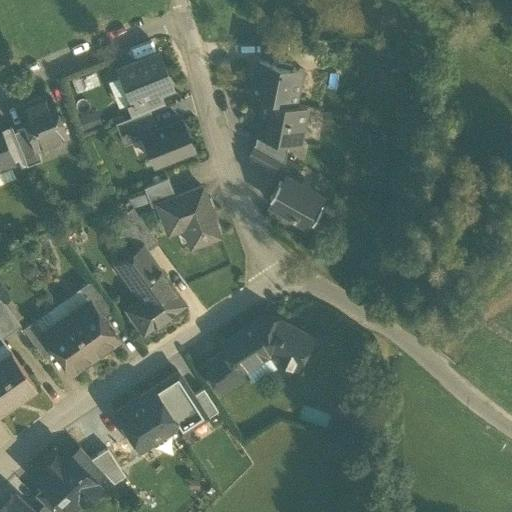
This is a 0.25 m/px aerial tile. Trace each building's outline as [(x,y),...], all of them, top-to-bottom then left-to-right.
[(289,55),(289,43),(263,43),(263,56),(289,55)] [(158,52),(115,70),(129,104),(130,105),(159,93),(172,87),(158,52)] [(297,104),(303,71),(261,63),(254,95),(266,98),(297,104)] [(159,93),(130,105),(129,104),(125,105),(130,117),(148,110),(164,104),(159,93)] [(49,94),(22,105),(19,112),(25,127),(34,148),(35,147),(65,135),(49,94)] [(297,104),(266,98),(258,134),(290,141),(300,143),(308,106),(297,104)] [(148,110),(130,117),(114,124),(123,146),(142,138),(141,137),(157,130),(148,110)] [(157,130),(141,137),(142,138),(153,165),(192,149),(180,121),(157,130)] [(25,164),(12,132),(13,132),(10,126),(0,130),(0,133),(11,161),(10,162),(13,169),(25,164)] [(13,132),(12,132),(25,164),(26,166),(40,160),(35,147),(34,148),(25,127),(13,132)] [(0,166),(10,162),(11,161),(0,133),(0,166)] [(290,141),(258,134),(256,146),(280,160),(285,163),(290,141)] [(39,148),(42,157),(70,148),(67,138),(39,148)] [(280,160),(256,146),(249,159),(273,173),(280,160)] [(301,185),(286,177),(283,182),(280,180),(271,197),(274,198),(271,204),(286,212),(287,218),(293,216),(308,225),(311,219),(314,220),(323,204),(320,202),(323,197),(308,190),(307,183),(301,185)] [(166,179),(142,189),(149,208),(156,207),(155,205),(173,198),(166,179)] [(173,198),(155,205),(156,207),(163,224),(179,218),(190,248),(219,236),(200,187),(173,198)] [(157,242),(131,207),(113,220),(135,250),(140,246),(144,252),(157,242)] [(144,252),(140,246),(135,250),(116,264),(141,300),(126,311),(141,331),(156,320),(157,321),(182,303),(144,252)] [(111,309),(90,280),(77,289),(86,302),(87,301),(99,318),(111,309)] [(0,298),(0,339),(20,325),(0,298)] [(99,318),(87,301),(86,302),(65,317),(93,355),(115,340),(99,318)] [(44,332),(43,333),(54,350),(70,372),(93,355),(65,317),(44,332)] [(44,332),(35,320),(22,329),(43,357),(54,350),(43,333),(44,332)] [(258,321),(223,344),(223,345),(226,350),(241,373),(242,372),(269,355),(280,354),(281,361),(290,366),(295,362),(299,363),(310,341),(308,335),(278,320),(258,321)] [(226,350),(202,366),(202,367),(220,394),(246,378),(242,372),(241,373),(226,350)] [(9,351),(0,357),(0,409),(34,385),(9,351)] [(177,373),(152,390),(177,428),(181,434),(193,427),(190,423),(202,415),(204,414),(192,396),(177,373)] [(202,389),(192,396),(204,414),(202,415),(205,419),(217,411),(202,389)] [(115,415),(140,452),(177,428),(152,390),(115,415)] [(103,474),(79,448),(69,457),(93,483),(103,474)] [(114,484),(125,477),(107,450),(91,460),(103,474),(114,484)] [(65,454),(58,460),(55,457),(44,466),(48,470),(38,480),(43,486),(59,503),(63,506),(71,507),(80,499),(82,501),(90,501),(96,495),(96,487),(93,483),(69,457),(65,454)] [(59,503),(43,486),(34,496),(43,504),(51,511),(59,503)] [(33,511),(15,495),(0,511),(33,511)]
